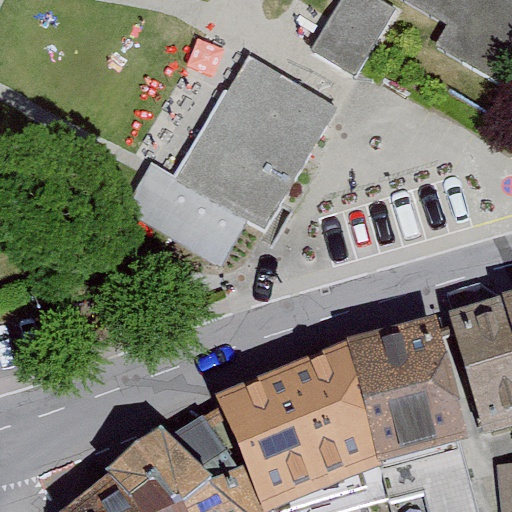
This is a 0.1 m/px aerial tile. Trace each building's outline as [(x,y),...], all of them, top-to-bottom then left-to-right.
[(393,10),(375,0),(343,0),(313,54),(354,77),(393,10)] [(511,0),(403,0),(449,26),(437,47),(500,83),(511,61),(511,0)] [(335,111),(247,61),(177,181),(245,220),(265,232),(335,111)] [(218,267),(245,220),(177,181),(152,167),(125,213),(218,267)] [(511,311),(499,315),(511,360),(511,311)] [(511,360),(499,315),(449,329),(482,443),(511,432),(511,360)] [(475,511),(431,332),(339,358),(374,476),(381,505),(425,493),(429,511),(475,511)] [(339,358),(205,423),(250,511),(278,511),(374,476),(339,358)] [(250,511),(205,423),(65,511),(250,511)] [(511,511),(511,466),(497,468),(499,511),(511,511)]
